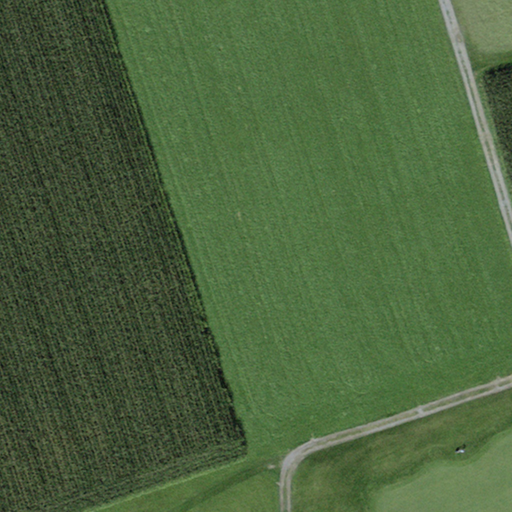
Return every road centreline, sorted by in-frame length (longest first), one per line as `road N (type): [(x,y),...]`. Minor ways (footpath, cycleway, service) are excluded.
road 1 (track): [(511,383),(287,461),(287,511)]
road 2 (track): [(445,0),(511,211)]
